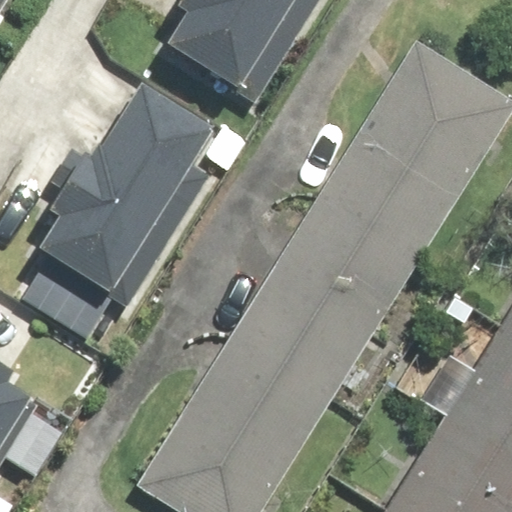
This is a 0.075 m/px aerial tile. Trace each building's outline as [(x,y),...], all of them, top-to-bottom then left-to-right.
[(0,0),(0,19),(11,0),(0,0)] [(193,0),(196,2),(162,56),(256,114),(326,0),(193,0)] [(182,511),(268,511),(511,117),(511,97),(421,42),(145,489),(182,511)] [(54,193),(70,203),(36,257),(130,315),(215,178),(196,166),(214,137),(139,91),(97,159),(81,149),(54,193)] [(511,511),(511,315),(391,511),(511,511)] [(0,365),(0,462),(35,408),(7,389),(16,375),(0,365)]
